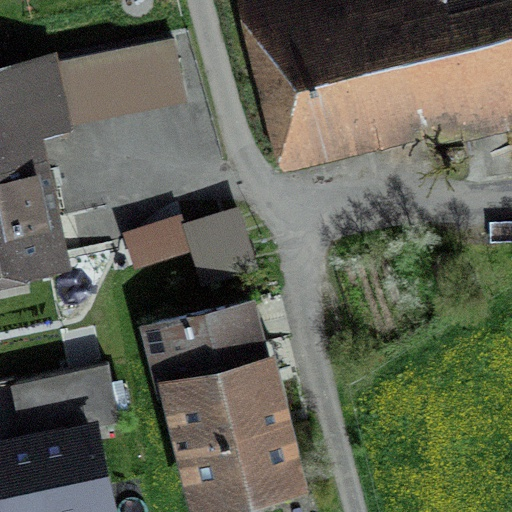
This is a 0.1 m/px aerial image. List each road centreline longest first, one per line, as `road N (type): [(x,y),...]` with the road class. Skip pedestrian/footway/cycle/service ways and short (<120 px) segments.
road 1 (residential): [(354,511),(283,217)]
road 2 (residential): [(283,217),(244,159),(199,0)]
road 3 (residential): [(283,217),(511,192)]
